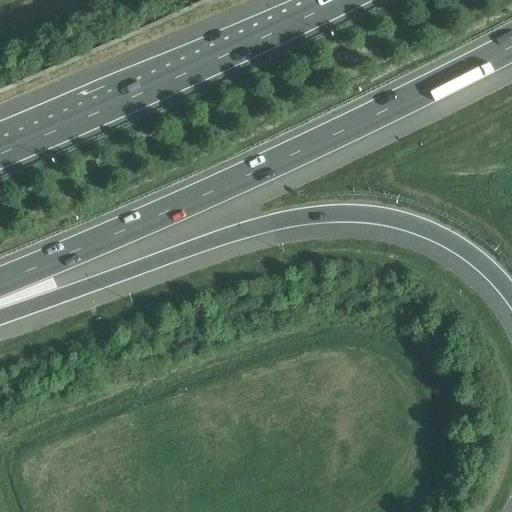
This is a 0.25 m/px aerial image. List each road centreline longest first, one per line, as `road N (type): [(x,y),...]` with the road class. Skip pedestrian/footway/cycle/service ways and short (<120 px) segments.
road 1 (motorway): [(0,283),(319,141),(511,43)]
road 2 (motorway): [(0,312),(320,215),(414,226),(456,244),(511,296)]
road 3 (motorway): [(342,0),(0,152)]
